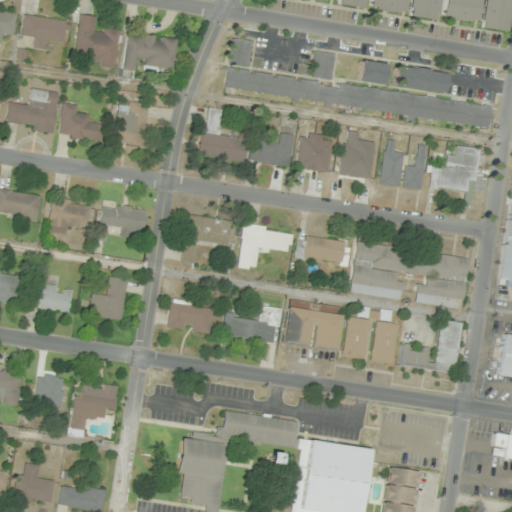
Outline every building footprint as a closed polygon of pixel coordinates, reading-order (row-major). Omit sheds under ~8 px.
[(436,19),(437,0),(409,0),(408,17),(436,19)] [(442,0),(441,18),(475,22),(477,0),(442,0)] [(505,32),(509,0),(483,0),(479,28),(505,32)] [(13,36),(16,12),(0,10),(0,41),(0,42),(1,34),(13,36)] [(120,30),(96,26),(97,16),(79,14),(74,53),(104,57),(103,68),(114,69),(120,30)] [(67,20),(23,15),(21,35),(31,36),(30,47),(51,49),(52,40),(64,42),(67,20)] [(122,69),(136,71),(137,63),(172,68),(176,38),(127,32),(122,69)] [(490,104),(338,84),(246,71),(250,41),(230,38),(223,90),(414,115),(414,117),(487,127),(490,104)] [(332,79),(333,53),(314,52),(313,79),(332,79)] [(385,63),(360,60),(358,81),(382,84),(385,63)] [(443,92),(445,73),(396,65),(393,85),(443,92)] [(58,92),(30,88),(28,105),(8,103),(5,126),(53,133),(58,92)] [(143,147),(149,104),(117,100),(112,142),(143,147)] [(98,142),(100,124),(89,122),(90,115),(79,113),(80,104),(61,102),(57,137),(98,142)] [(242,163),(245,139),(218,135),(222,109),(203,107),(197,156),(242,163)] [(287,167),(292,134),(276,132),(274,143),(252,140),(249,161),(287,167)] [(331,136),(300,132),(295,169),(327,172),(331,136)] [(393,139),(382,139),(382,185),(399,185),(399,152),(393,152),(393,139)] [(426,146),(417,144),(414,166),(405,164),(401,187),(419,190),(426,146)] [(338,175),(369,178),(373,147),(354,145),(353,154),(341,152),(338,175)] [(430,164),(428,187),(464,191),(462,205),(470,206),(471,194),(483,195),(485,175),(475,174),(478,148),(456,145),(455,156),(446,155),(445,166),(430,164)] [(0,213),(36,219),(39,195),(0,188),(0,213)] [(511,193),(508,193),(497,281),(511,282),(511,193)] [(45,230),(66,234),(67,225),(84,228),(88,203),(51,196),(45,230)] [(96,240),(105,242),(107,225),(121,227),(120,237),(142,239),(146,209),(101,203),(96,240)] [(227,246),(230,220),(186,214),(180,262),(192,263),(195,242),(227,246)] [(255,270),(257,250),(289,253),(292,229),(241,224),(237,268),(255,270)] [(295,259),(345,266),(349,242),(299,235),(295,259)] [(467,258),(355,242),(348,292),(399,299),(401,282),(393,281),(395,271),(425,275),(424,285),(416,284),(413,303),(460,309),(467,258)] [(17,274),(0,270),(0,300),(12,303),(17,274)] [(126,278),(106,276),(104,294),(91,293),(88,316),(121,320),(126,278)] [(69,313),(72,289),(32,283),(28,308),(69,313)] [(208,335),(212,304),(169,299),(165,328),(187,330),(186,332),(208,335)] [(223,314),(221,337),(275,344),(279,308),(258,306),(257,318),(223,314)] [(335,351),(340,314),(285,307),(280,344),(335,351)] [(363,360),(369,318),(375,319),(369,361),(391,364),(397,324),(387,322),(389,312),(359,308),(358,318),(346,316),(341,357),(363,360)] [(398,366),(452,373),(459,322),(438,320),(433,362),(424,361),(426,348),(401,345),(398,366)] [(500,334),(511,335),(511,377),(493,374),(500,334)] [(0,394),(1,394),(0,402),(0,403),(17,404),(19,371),(0,370),(0,394)] [(29,394),(68,400),(72,379),(32,373),(29,394)] [(74,390),(69,429),(83,431),(85,419),(102,421),(104,408),(113,409),(116,386),(85,382),(84,392),(74,390)] [(217,511),(226,439),(298,448),(290,511),(358,511),(367,447),(292,438),(295,419),(221,410),(218,435),(190,431),(189,439),(178,437),(174,472),(181,473),(178,499),(205,503),(203,511),(217,511)] [(511,435),(493,433),(490,446),(500,448),(499,457),(511,458),(511,435)] [(15,472),(11,500),(49,505),(53,478),(35,476),(36,465),(25,464),(23,473),(15,472)] [(409,511),(416,470),(385,466),(378,511),(409,511)] [(57,506),(91,511),(100,511),(104,491),(61,484),(57,506)]
